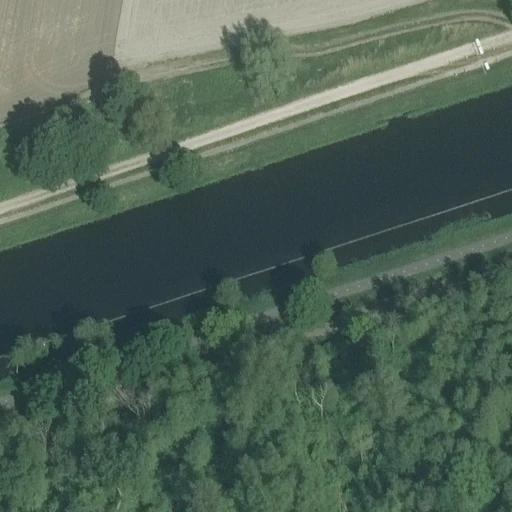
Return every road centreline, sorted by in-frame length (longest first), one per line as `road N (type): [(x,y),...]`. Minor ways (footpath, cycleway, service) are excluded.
road 1 (track): [(511,38),(0,204)]
road 2 (track): [(511,28),(485,9),(400,22),(200,63),(98,98)]
